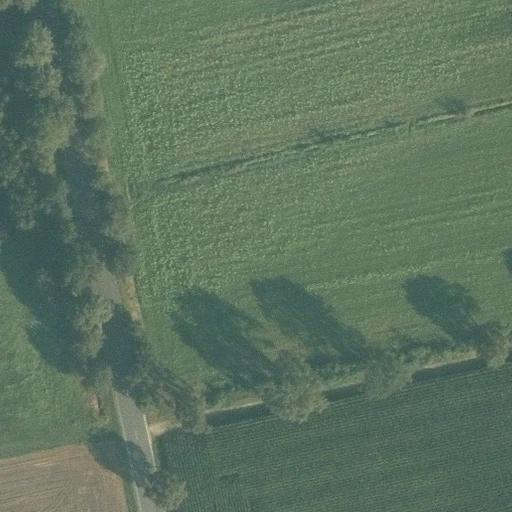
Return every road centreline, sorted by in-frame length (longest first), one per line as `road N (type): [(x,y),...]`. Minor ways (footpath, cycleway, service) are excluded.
road 1 (unclassified): [(39,0),(147,511)]
road 2 (track): [(511,359),(130,436)]
